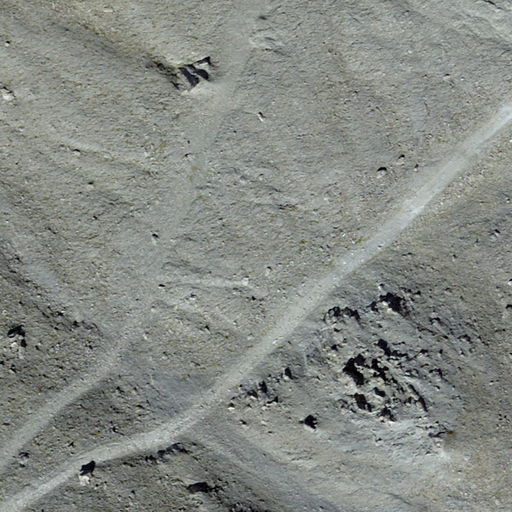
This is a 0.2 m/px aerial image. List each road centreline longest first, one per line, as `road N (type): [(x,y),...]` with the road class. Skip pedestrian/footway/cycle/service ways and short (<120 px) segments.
road 1 (track): [(511,87),(201,411),(86,458),(7,511)]
road 2 (track): [(0,465),(120,360),(258,0)]
